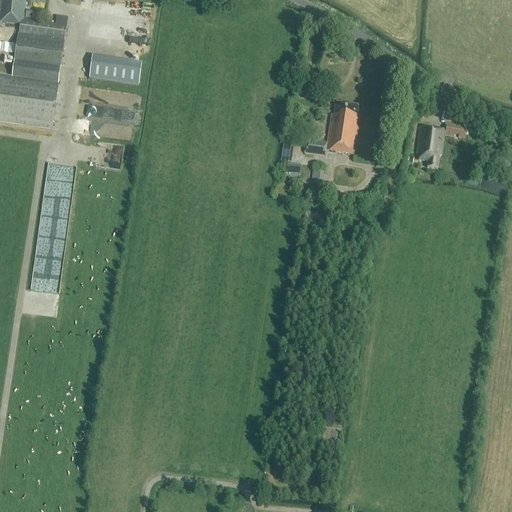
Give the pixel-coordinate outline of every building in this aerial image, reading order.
[(59,72),(64,42),(67,20),(55,18),(54,26),(22,21),(25,0),(0,0),(0,23),(19,26),(18,36),(16,36),(13,65),(59,72)] [(141,65),(92,58),(89,79),(138,87),(141,65)] [(0,123),(51,131),(57,87),(0,77),(0,123)] [(354,156),(358,124),(359,118),(357,117),(358,108),(335,105),(333,115),(331,115),(327,144),(305,141),(304,154),(325,157),(326,152),(354,156)] [(464,140),(466,128),(445,125),(444,132),(420,128),(416,154),(419,155),(418,162),(427,163),(426,169),(436,171),(438,158),(440,158),(443,137),(464,140)] [(281,162),(290,164),(294,140),(284,139),(281,162)] [(287,174),(300,175),(300,166),(288,166),(287,174)] [(324,173),(313,171),(311,185),(322,187),(324,173)]
